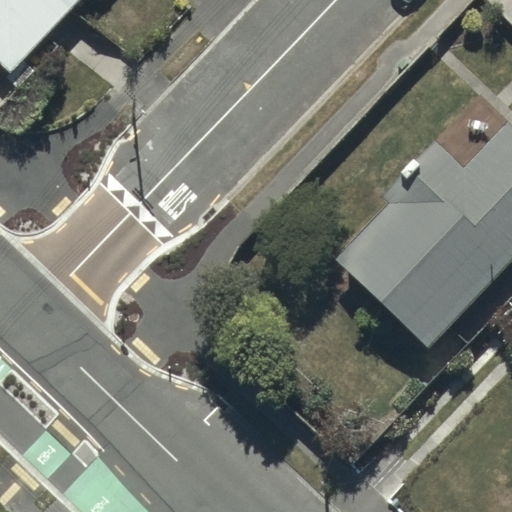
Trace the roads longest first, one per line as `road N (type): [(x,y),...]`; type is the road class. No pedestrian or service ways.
road 1 (residential): [(33,321),(327,0)]
road 2 (residential): [(230,511),(33,321)]
